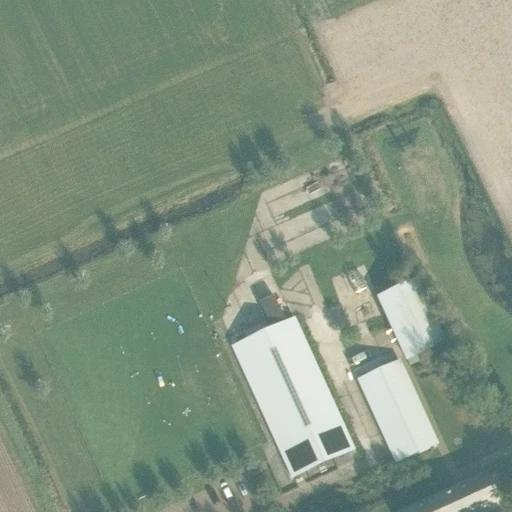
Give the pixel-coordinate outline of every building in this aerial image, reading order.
[(415,282),(378,300),(406,361),(443,344),(415,282)] [(285,325),(272,298),(258,304),(270,332),(233,349),(284,458),(343,430),(292,321),(285,325)] [(434,440),(399,364),(359,382),(394,459),(434,440)] [(478,434),(473,424),(444,438),(448,445),(454,442),(456,445),(478,434)] [(490,511),(499,508),(485,477),(406,511),(490,511)]
